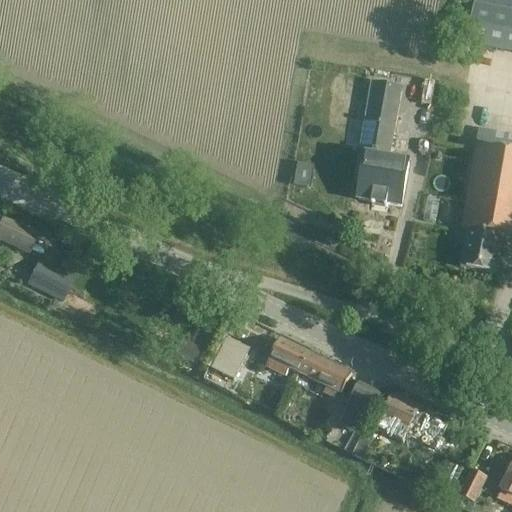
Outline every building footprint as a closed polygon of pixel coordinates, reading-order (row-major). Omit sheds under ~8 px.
[(452,34),(468,36),(466,47),(472,48),(511,55),(511,0),(475,0),(474,7),(458,4),(452,34)] [(347,81),(340,124),(355,127),(357,114),(362,86),(362,83),(347,81)] [(361,150),(355,182),(360,183),(359,189),(357,201),(371,203),(371,206),(386,209),(387,206),(401,209),(403,197),(409,163),(390,160),(394,135),(395,129),(402,89),(375,85),(372,84),(372,87),(367,115),(365,124),(361,149),(361,150)] [(511,137),(478,131),(475,147),(461,230),(467,231),(460,269),(496,274),(503,238),(511,239),(511,137)] [(0,243),(27,257),(36,237),(3,221),(1,225),(0,224),(0,243)] [(38,263),(27,287),(49,298),(51,299),(62,275),(41,264),(40,264),(38,263)] [(227,339),(211,370),(233,382),(249,350),(227,339)] [(289,371),(296,375),(307,353),(279,339),(264,368),(285,379),(289,371)] [(202,351),(183,341),(175,356),(194,366),(202,351)] [(308,353),(307,353),(296,375),(308,381),(327,390),(328,388),(340,394),(350,373),(308,353)] [(381,395),(359,384),(339,426),(360,437),(381,395)] [(393,397),(374,432),(403,445),(406,439),(407,439),(435,453),(436,451),(447,428),(418,415),(421,410),(393,397)] [(365,432),(356,453),(354,457),(364,461),(375,436),(365,432)] [(511,465),(499,492),(503,494),(511,498),(509,503),(508,506),(511,508),(511,465)] [(471,472),(458,498),(474,505),(486,480),(471,472)]
